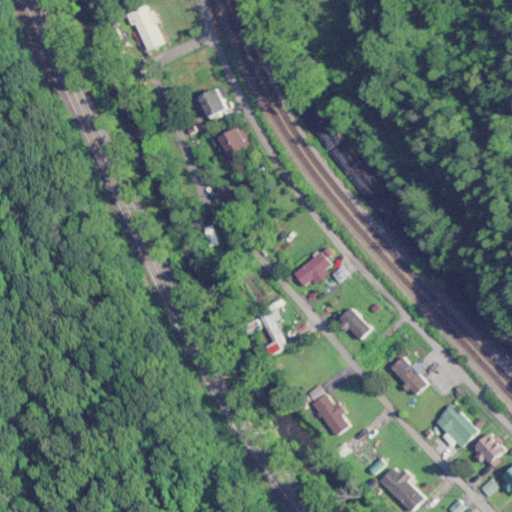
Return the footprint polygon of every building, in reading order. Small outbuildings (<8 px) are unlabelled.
[(167,44),(149,5),(131,13),(149,52),(167,44)] [(225,90),(204,90),(204,115),(225,115),(225,90)] [(233,164),(253,152),(237,125),(216,138),(233,164)] [(330,274),(327,271),(334,263),(321,250),(295,274),(307,286),(313,280),(318,285),(330,274)] [(290,347),(271,307),(261,312),(280,352),(290,347)] [(373,328),(352,307),(339,319),(360,340),(373,328)] [(429,384),(404,356),(390,368),(415,396),(429,384)] [(317,384),(303,364),(299,367),(313,387),(317,384)] [(320,386),(306,401),(341,435),(355,421),(320,386)] [(438,420),(465,447),(481,430),(454,404),(438,420)] [(509,451),(492,432),(476,446),(494,466),(509,451)] [(376,478),(387,468),(362,439),(351,449),(376,478)] [(511,467),(502,474),(511,490),(511,467)] [(409,481),(412,477),(405,470),(401,474),(395,468),(382,481),(413,511),(427,499),(409,481)]
